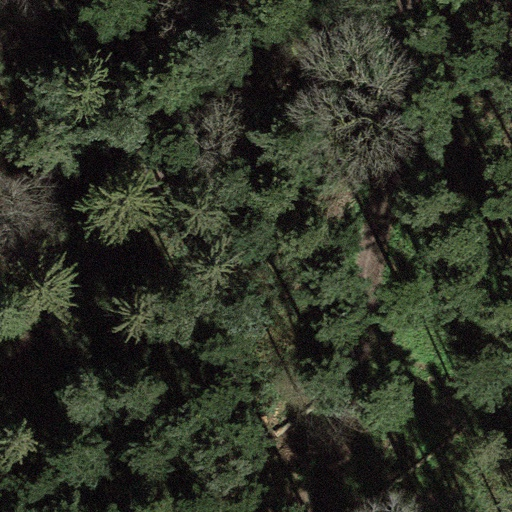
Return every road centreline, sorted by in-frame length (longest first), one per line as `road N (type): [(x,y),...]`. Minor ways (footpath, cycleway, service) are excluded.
road 1 (track): [(412,0),(370,282),(312,511)]
road 2 (track): [(0,418),(280,0)]
